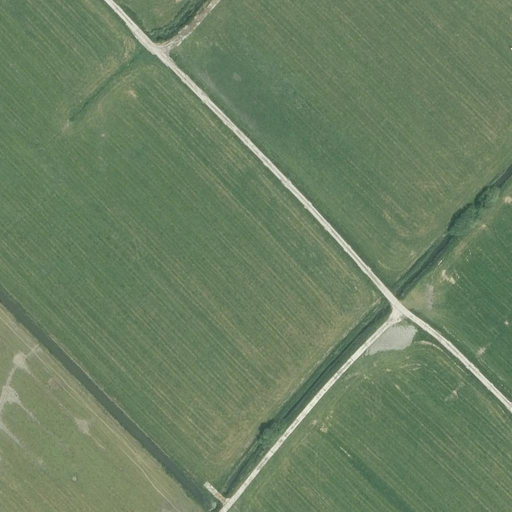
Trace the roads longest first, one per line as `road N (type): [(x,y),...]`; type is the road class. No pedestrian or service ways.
road 1 (track): [(511,408),(401,309),(107,0)]
road 2 (track): [(401,309),(222,511)]
